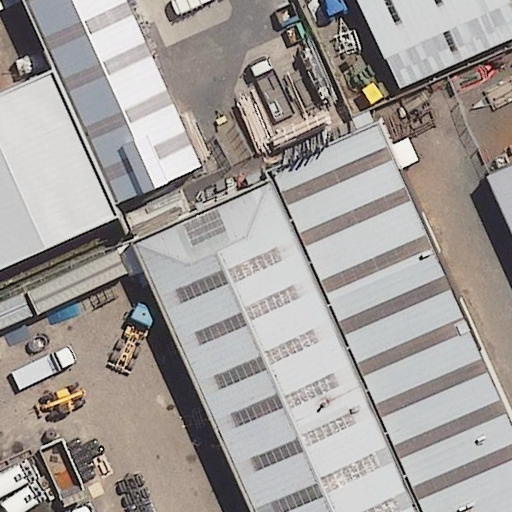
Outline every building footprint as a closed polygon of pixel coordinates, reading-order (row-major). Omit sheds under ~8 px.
[(52,0),(71,41),(163,0),(52,0)] [(424,0),(392,0),(398,12),(424,0)] [(0,217),(119,165),(62,37),(0,64),(0,217)] [(511,511),(511,325),(397,68),(280,120),(287,136),(454,511),(511,511)] [(511,127),(502,132),(511,155),(511,127)] [(292,511),(454,511),(287,136),(151,196),(292,511)]
